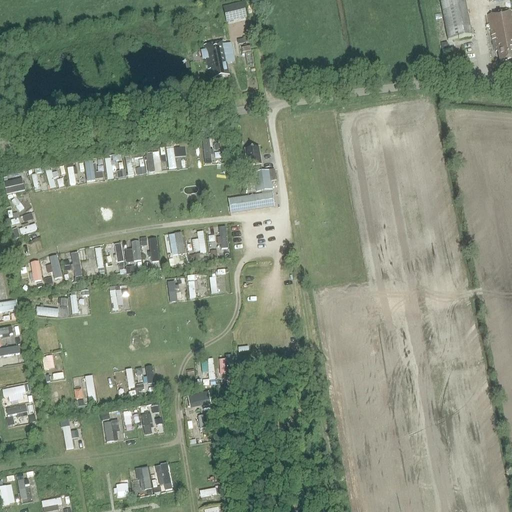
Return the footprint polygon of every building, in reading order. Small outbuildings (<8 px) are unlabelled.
[(439,0),(440,2),(448,41),(472,37),(464,0),(439,0)] [(231,22),(229,8),(222,9),(224,23),(231,22)] [(511,14),(511,12),(488,16),(494,52),(497,52),(499,63),(511,60),(511,14)] [(229,75),(227,64),(234,62),(231,44),(225,45),(225,42),(203,46),(204,52),(202,52),(204,59),(206,59),(207,67),(210,67),(213,78),(229,75)] [(171,169),(179,169),(178,157),(188,156),(187,147),(169,149),(171,169)] [(213,148),(216,163),(222,162),(219,147),(213,148)] [(257,194),(261,193),(262,195),(228,200),(230,216),(274,208),(271,191),(273,191),(272,188),(271,188),(270,183),(276,182),(274,170),(262,172),(261,166),(258,148),(245,150),(247,168),(253,167),(255,173),(253,174),(257,194)] [(149,154),(149,173),(157,173),(156,154),(149,154)] [(113,158),(107,159),(110,179),(117,178),(113,158)] [(76,164),(69,165),(72,185),(79,184),(76,164)] [(48,171),(52,189),(59,187),(54,170),(48,171)] [(37,189),(42,188),(39,174),(34,175),(37,189)] [(9,195),(29,190),(27,184),(8,189),(9,195)] [(21,213),(27,208),(18,197),(13,202),(21,213)] [(27,223),(37,220),(35,213),(25,216),(27,223)] [(38,221),(22,224),(24,234),(40,231),(38,221)] [(221,227),(222,249),(231,249),(231,227),(221,227)] [(207,231),(200,232),(201,239),(195,239),(196,253),(209,252),(207,231)] [(187,261),(185,233),(172,234),(174,251),(171,251),(171,262),(187,261)] [(153,262),(162,262),(161,239),(152,240),(153,262)] [(144,262),(143,246),(150,246),(150,240),(134,241),(135,249),(128,250),(129,263),(144,262)] [(136,267),(128,268),(125,243),(118,244),(122,275),(137,272),(136,267)] [(100,268),(107,267),(104,248),(97,249),(100,268)] [(83,253),(75,253),(76,278),(84,277),(83,253)] [(205,254),(191,255),(192,262),(205,260),(205,254)] [(57,279),(64,278),(61,256),(52,257),(54,265),(49,266),(50,273),(56,272),(57,279)] [(44,262),(34,262),(36,282),(45,282),(44,262)] [(192,298),(199,298),(197,275),(191,276),(192,298)] [(214,294),(220,293),(219,277),(212,278),(214,294)] [(170,282),(173,303),(181,302),(179,281),(170,282)] [(112,291),(114,311),(122,310),(121,306),(126,305),(124,290),(112,291)] [(63,298),(63,309),(70,309),(71,298),(63,298)] [(0,302),(0,312),(21,312),(21,302),(0,302)] [(39,307),(39,315),(61,317),(62,309),(39,307)] [(21,327),(0,329),(0,337),(22,335),(21,327)] [(47,334),(41,336),(45,352),(52,350),(47,334)] [(0,359),(23,355),(22,347),(0,350),(0,359)] [(148,384),(157,384),(156,366),(147,367),(148,384)] [(255,366),(243,368),(245,377),(256,375),(255,366)] [(136,370),(128,371),(129,390),(137,390),(136,370)] [(115,374),(107,374),(108,391),(116,391),(115,374)] [(96,376),(88,377),(90,401),(98,400),(96,376)] [(146,384),(137,385),(138,396),(146,395),(146,384)] [(76,390),(78,400),(86,398),(84,388),(76,390)] [(210,407),(208,393),(187,397),(190,411),(210,407)] [(20,415),(21,417),(37,414),(35,405),(7,409),(10,426),(17,425),(15,416),(20,415)] [(105,423),(112,422),(111,413),(104,413),(105,423)] [(153,414),(142,416),(146,436),(157,434),(153,414)] [(198,418),(200,430),(207,429),(205,417),(198,418)] [(121,421),(105,423),(108,443),(121,441),(120,432),(123,432),(121,421)] [(73,426),(65,428),(69,450),(78,449),(73,426)] [(164,492),(176,490),(172,464),(160,466),(164,492)] [(139,469),(141,481),(143,481),(145,490),(155,489),(152,467),(139,469)] [(21,480),(22,499),(30,498),(29,480),(21,480)] [(2,487),(5,506),(18,504),(15,485),(2,487)] [(45,511),(51,511),(61,510),(60,505),(71,503),(70,497),(44,502),(45,511)]
